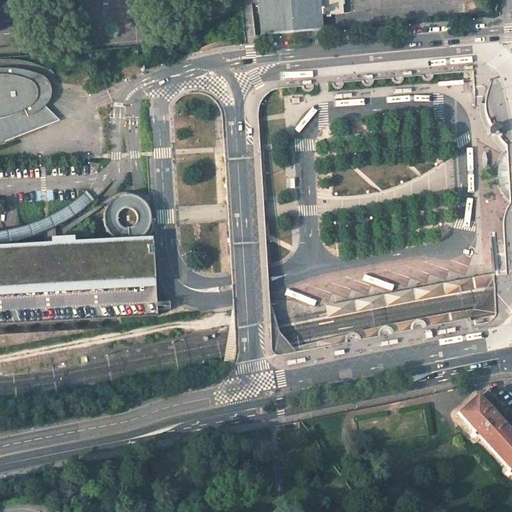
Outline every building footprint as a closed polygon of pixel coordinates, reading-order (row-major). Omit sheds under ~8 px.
[(257,0),(261,35),(316,30),(323,30),(322,15),(344,13),(342,0),(257,0)] [(0,143),(15,138),(14,135),(46,122),(41,109),(49,99),(51,93),(49,83),(46,80),(38,75),(32,73),(26,71),(15,69),(4,69),(0,68),(0,143)] [(498,136),(497,130),(496,126),(494,124),(492,123),(490,124),(487,126),(486,128),(485,130),(485,132),(486,134),(488,137),(491,138),(495,138),(498,136)] [(0,231),(0,242),(2,243),(15,240),(30,236),(43,230),(75,214),(91,203),(86,198),(82,193),(73,200),(69,203),(39,219),(27,224),(11,229),(0,231)] [(139,242),(139,238),(145,232),(149,223),(149,214),(145,206),(139,200),(131,196),(123,196),(115,199),(108,204),(104,212),(103,222),(106,230),(112,237),(116,239),(117,243),(139,242)] [(59,238),(59,246),(69,246),(68,237),(63,238),(59,238)] [(0,324),(156,315),(156,311),(154,311),(152,302),(155,302),(152,241),(139,242),(117,243),(96,244),(69,246),(59,246),(0,249),(0,324)] [(471,280),(325,305),(327,316),(495,285),(493,276),(471,280)] [(279,330),(273,354),(275,363),(471,326),(487,323),(493,319),(495,317),(495,314),(496,310),(495,299),(495,288),(473,308),(466,309),(387,323),(293,347),(279,330)] [(500,403),(487,389),(479,397),(486,406),(484,408),(489,413),(500,403)] [(457,413),(511,472),(511,438),(508,434),(500,425),(489,413),(484,408),(475,397),(457,413)] [(511,415),(500,403),(489,413),(500,425),(511,415)] [(511,430),(511,416),(511,415),(500,425),(508,434),(511,430)]
